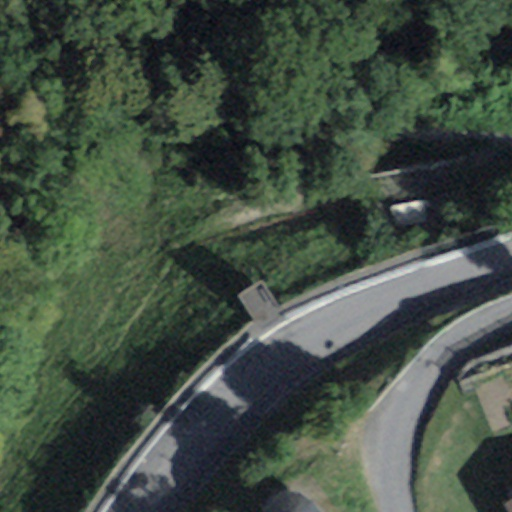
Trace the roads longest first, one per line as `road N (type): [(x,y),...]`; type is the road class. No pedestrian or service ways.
road 1 (tertiary): [(141,511),(217,420),(285,358),(353,318),(511,258)]
road 2 (residential): [(511,311),(461,334),(418,367),(396,408),(393,511)]
